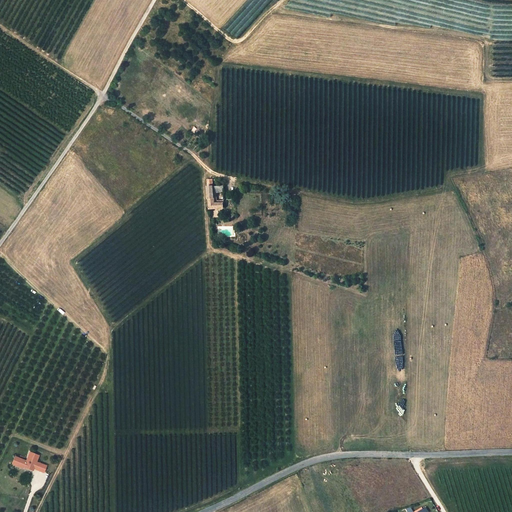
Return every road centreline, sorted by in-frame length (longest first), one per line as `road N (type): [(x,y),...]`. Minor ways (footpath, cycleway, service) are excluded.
road 1 (unclassified): [(203,511),(336,455),(511,453)]
road 2 (track): [(0,242),(103,94),(152,0)]
road 3 (track): [(103,94),(207,170)]
